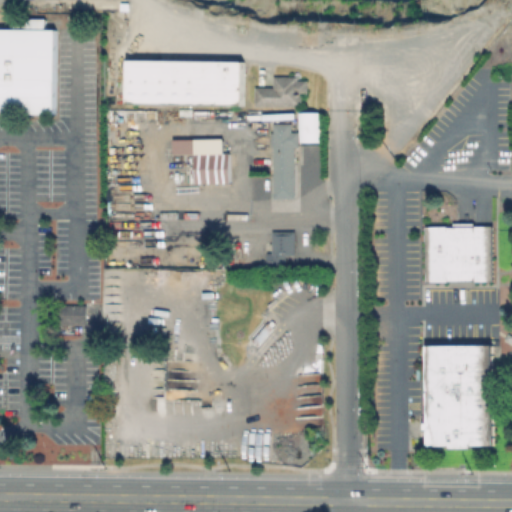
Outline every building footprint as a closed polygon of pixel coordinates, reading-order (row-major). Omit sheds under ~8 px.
[(0,30),(17,31),(17,21),(47,21),(47,31),(57,31),(56,113),(0,113),(0,30)] [(125,103),(242,105),(242,61),(126,59),(125,103)] [(308,80),(308,95),(303,95),(303,106),(256,106),(256,87),(274,87),(274,76),(297,76),(297,80),(308,80)] [(318,111),(296,112),(297,141),(319,141),(318,111)] [(300,131),(300,145),(295,145),(295,197),(275,197),(274,124),(292,123),(292,131),(300,131)] [(230,153),(231,182),(197,183),(196,153),(230,153)] [(96,227),(70,228),(69,219),(96,218),(96,227)] [(426,227),(487,226),(488,281),(427,282),(426,227)] [(295,230),(295,255),(286,255),(287,266),(268,266),(268,253),(273,253),(273,251),(267,251),(267,241),(273,241),(273,230),(295,230)] [(87,303),(87,323),(57,322),(58,296),(86,297),(86,303),(87,303)] [(425,344),(492,344),(491,446),(425,446),(425,344)]
